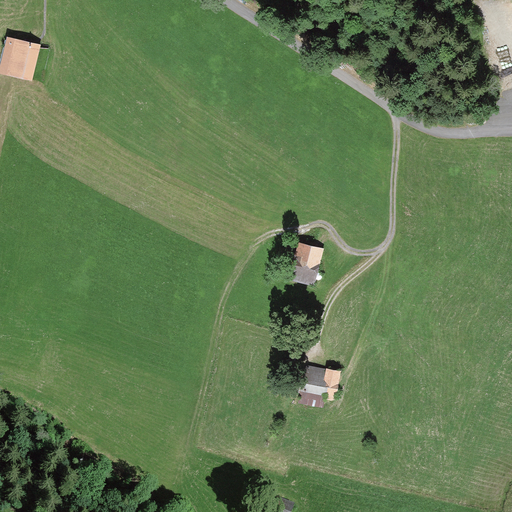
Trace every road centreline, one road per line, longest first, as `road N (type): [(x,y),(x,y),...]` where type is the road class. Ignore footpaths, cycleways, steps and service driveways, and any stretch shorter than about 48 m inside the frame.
road 1 (track): [(386,246),(350,251),(319,225),(275,231),(257,238),(228,276),(193,440),(204,455),(277,478)]
road 2 (residential): [(226,0),(424,125),(458,134),(511,132)]
road 3 (track): [(393,108),(393,229),(331,301),(316,352)]
